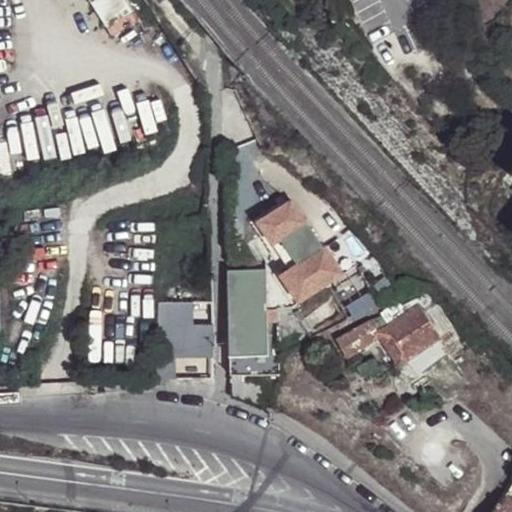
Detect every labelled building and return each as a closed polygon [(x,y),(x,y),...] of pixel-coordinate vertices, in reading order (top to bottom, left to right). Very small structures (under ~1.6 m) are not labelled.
[(297,200),(265,221),(279,244),(292,236),(308,261),(287,275),(304,302),(347,275),(330,248),(328,249),(297,200)] [(233,395),(263,406),(269,403),(272,401),(269,398),(268,375),(266,308),(259,308),(258,268),(227,270),(230,316),(231,375),(233,375),(233,395)] [(423,313),(436,304),(428,294),(383,316),(337,342),(348,360),(380,338),(389,332),(408,359),(417,373),(449,352),(423,313)] [(176,373),(157,375),(157,379),(195,383),(210,386),(212,386),(214,383),(212,309),(155,310),(157,365),(161,365),(161,347),(176,347),(176,373)] [(389,332),(380,338),(399,366),(408,359),(389,332)] [(161,365),(157,365),(157,375),(176,373),(176,347),(161,347),(161,365)] [(389,425),(383,422),(378,427),(385,432),(389,425)] [(511,511),(511,500),(506,496),(496,511),(511,511)]
